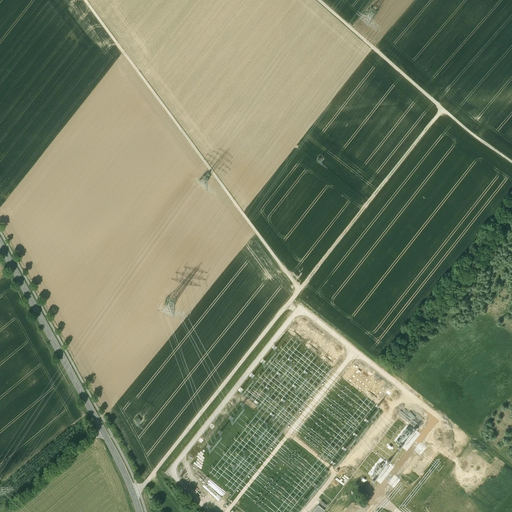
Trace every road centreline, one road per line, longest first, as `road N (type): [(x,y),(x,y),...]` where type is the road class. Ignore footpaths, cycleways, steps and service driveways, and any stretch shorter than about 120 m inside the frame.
road 1 (track): [(132,491),(442,109)]
road 2 (track): [(84,0),(299,290)]
road 3 (tertiary): [(139,511),(0,245)]
road 4 (track): [(317,0),(511,163)]
road 5 (track): [(6,511),(101,430)]
